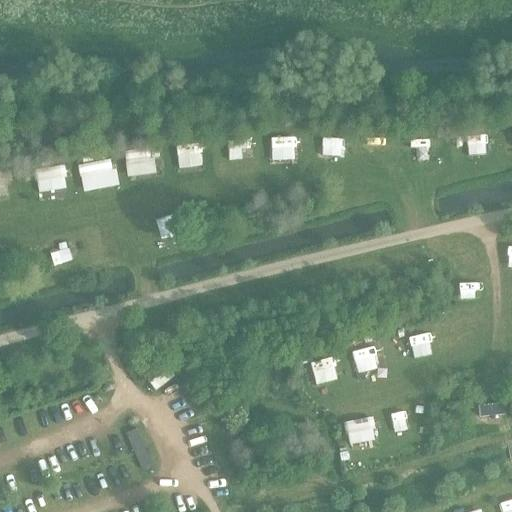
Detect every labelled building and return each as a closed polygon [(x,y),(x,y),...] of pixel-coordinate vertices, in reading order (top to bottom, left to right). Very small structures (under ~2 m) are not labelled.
[(298,137),(273,137),(274,159),(298,159),(298,137)] [(338,157),(340,141),(324,140),(322,156),(338,157)] [(231,141),(230,157),(253,159),(254,142),(231,141)] [(203,142),(179,143),(180,167),(204,166),(203,142)] [(364,144),(363,161),(383,162),(384,145),(364,144)] [(155,152),(127,154),(129,175),(157,173),(155,152)] [(104,172),(113,171),(112,156),(83,158),(85,184),(105,182),(104,172)] [(65,165),(37,170),(41,192),(69,187),(65,165)] [(9,180),(0,181),(0,200),(11,199),(9,180)] [(460,292),(477,293),(478,269),(461,269),(460,292)] [(457,321),(460,338),(478,334),(475,317),(457,321)] [(416,356),(437,351),(432,330),(411,335),(416,356)] [(357,352),(363,382),(378,379),(372,349),(357,352)] [(334,357),(313,362),(318,383),(339,378),(334,357)] [(506,403),(506,394),(480,394),(480,402),(506,403)] [(480,406),(481,418),(485,418),(493,417),(497,417),(506,416),(504,404),(492,405),(480,406)] [(390,413),(392,432),(416,429),(414,410),(390,413)] [(346,421),(351,444),(378,439),(374,416),(346,421)] [(141,427),(128,431),(141,470),(154,466),(141,427)] [(503,511),(511,511),(511,499),(501,502),(503,511)]
